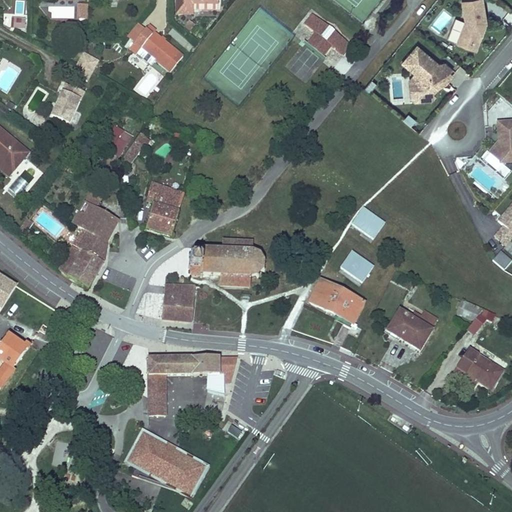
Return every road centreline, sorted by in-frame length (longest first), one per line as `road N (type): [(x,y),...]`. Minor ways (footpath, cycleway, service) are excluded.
road 1 (residential): [(415,0),(251,198),(155,260),(123,324)]
road 2 (residential): [(309,358),(196,511)]
road 3 (tertiary): [(309,358),(123,324)]
road 4 (residential): [(211,511),(309,374),(309,358)]
road 5 (tertiary): [(463,426),(420,416),(309,358)]
road 6 (tertiary): [(123,324),(79,304),(0,240)]
